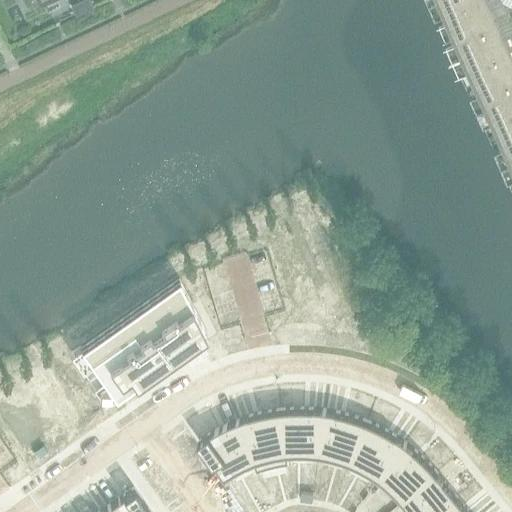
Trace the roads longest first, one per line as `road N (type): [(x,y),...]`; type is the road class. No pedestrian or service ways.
road 1 (residential): [(511,492),(444,403),(355,366),(273,362),(226,370),(123,435)]
road 2 (residential): [(123,435),(16,511)]
